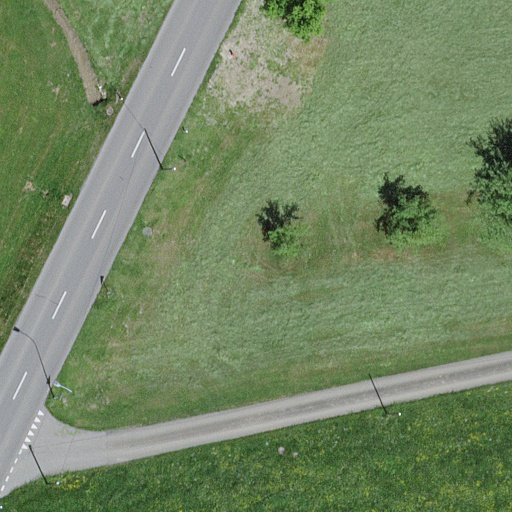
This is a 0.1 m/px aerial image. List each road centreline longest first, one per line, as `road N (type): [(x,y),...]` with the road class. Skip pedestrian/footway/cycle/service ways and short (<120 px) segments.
road 1 (track): [(0,450),(98,453),(511,366)]
road 2 (tertiary): [(0,430),(213,0)]
